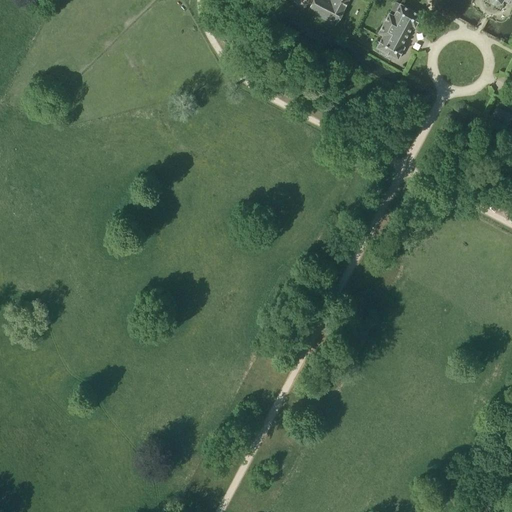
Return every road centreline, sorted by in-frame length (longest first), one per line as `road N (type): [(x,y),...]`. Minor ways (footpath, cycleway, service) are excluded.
road 1 (track): [(447,90),(222,511)]
road 2 (track): [(200,0),(216,52),(270,98),(511,227)]
road 3 (track): [(447,90),(434,77),(432,59),(440,42),(457,34),(475,38),(490,69),(465,93)]
